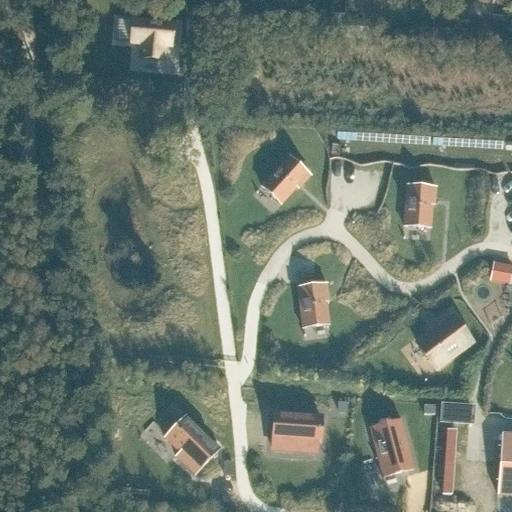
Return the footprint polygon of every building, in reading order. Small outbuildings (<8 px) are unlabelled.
[(472,0),(472,4),(492,6),(490,15),(501,16),(506,8),(506,0),(472,0)] [(244,15),(245,5),(234,5),(234,14),(244,15)] [(111,21),(109,42),(129,44),(141,45),(140,57),(161,58),(163,47),(170,47),(172,26),(142,23),(142,16),(122,14),(121,22),(111,21)] [(344,15),(332,14),(331,37),(342,38),(344,15)] [(434,31),(434,42),(448,43),(448,38),(442,38),(442,31),(434,31)] [(301,186),(309,178),(287,158),(260,188),(280,206),(300,185),(301,186)] [(403,228),(430,230),(431,201),(434,201),(435,189),(405,187),(403,228)] [(301,330),(328,326),(324,298),(327,297),(326,286),(296,289),(301,330)] [(431,334),(416,345),(434,370),(470,344),(448,315),(428,330),(431,334)] [(423,407),(422,416),(433,417),(434,408),(423,407)] [(274,416),(271,451),(291,452),(292,442),(318,444),(320,419),(274,416)] [(193,477),(219,451),(185,418),(163,440),(178,455),(175,458),(193,477)] [(400,422),(369,430),(381,479),(413,471),(400,422)] [(511,435),(501,435),(496,497),(511,497),(511,435)]
